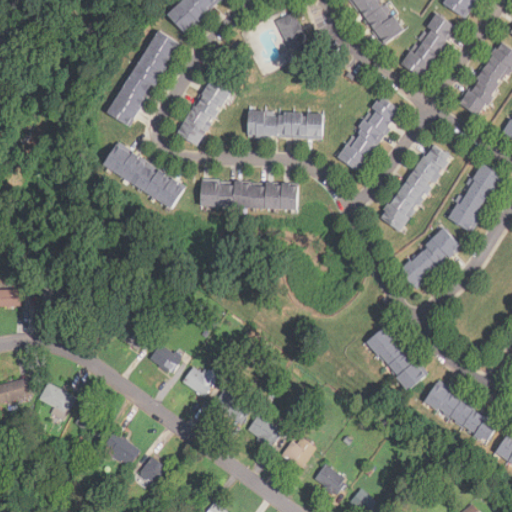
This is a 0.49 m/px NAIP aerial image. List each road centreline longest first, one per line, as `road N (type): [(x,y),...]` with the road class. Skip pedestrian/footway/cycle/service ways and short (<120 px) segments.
road 1 (residential): [(251,0),(192,65),(162,113),(161,136),(184,153),(277,154),(318,166),(418,326),(463,372),(511,405)]
road 2 (residential): [(296,511),(89,360),(48,343),(0,342)]
road 3 (residential): [(486,389),(511,349),(495,229),(467,269),(407,310)]
road 4 (residential): [(348,203),(379,179),(498,0)]
road 5 (residential): [(511,154),(349,38),(328,0)]
